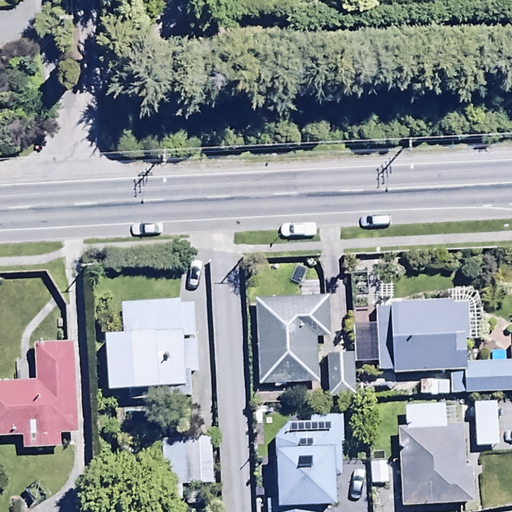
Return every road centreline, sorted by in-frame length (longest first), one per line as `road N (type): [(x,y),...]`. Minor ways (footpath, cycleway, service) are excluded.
road 1 (tertiary): [(0,207),(511,181)]
road 2 (unknown): [(110,201),(100,0)]
